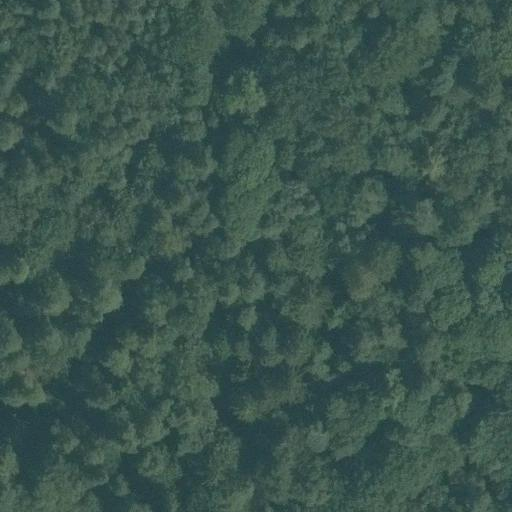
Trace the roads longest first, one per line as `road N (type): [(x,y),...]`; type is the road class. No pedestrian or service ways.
road 1 (track): [(473,0),(125,511)]
road 2 (track): [(511,273),(377,208),(335,204)]
